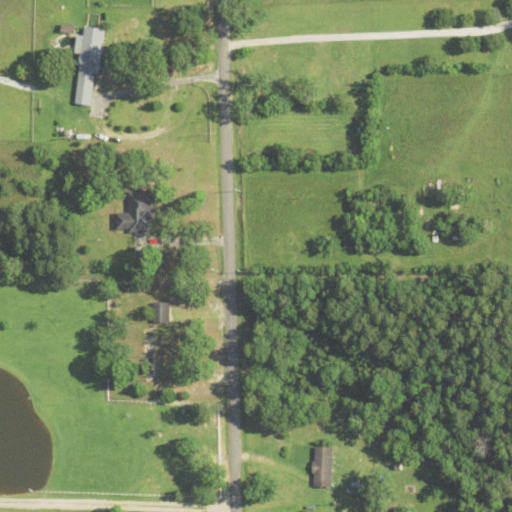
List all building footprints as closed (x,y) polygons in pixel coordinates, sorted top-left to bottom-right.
[(62,34),(62,25),(76,26),(75,35),(62,34)] [(96,74),(91,108),(75,106),(81,64),(80,64),(81,55),(75,54),(77,36),(84,37),(86,28),(106,30),(100,74),(96,74)] [(118,215),(129,214),(128,193),(155,192),(156,220),(149,220),(150,234),(130,235),(130,231),(118,232),(118,215)] [(363,206),(363,197),(390,197),(390,206),(363,206)] [(154,325),(154,304),(170,304),(170,325),(154,325)] [(146,379),(146,334),(155,334),(155,379),(146,379)] [(314,488),(315,476),(313,475),(314,463),(316,463),(316,449),(334,450),(332,489),(314,488)] [(352,485),(365,484),(366,491),(352,492),(352,485)]
